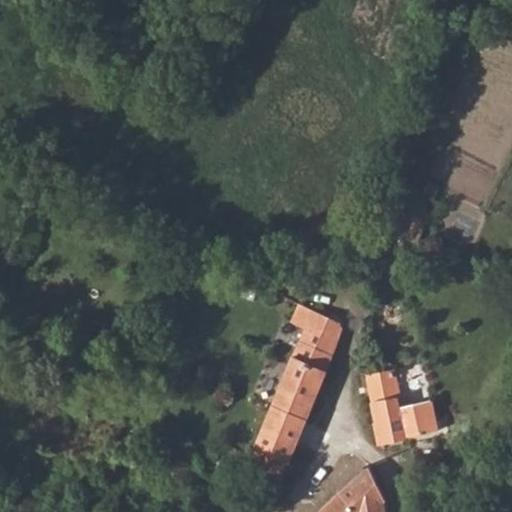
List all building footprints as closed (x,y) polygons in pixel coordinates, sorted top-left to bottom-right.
[(389,228),(388,232),(407,241),(415,222),(398,212),(389,228)] [(303,338),(246,467),(279,483),(286,465),(343,332),(295,311),(286,329),(303,338)] [(394,377),(368,378),(374,430),(399,426),(394,377)] [(399,426),(374,430),(378,448),(407,444),(404,425),(399,426)] [(329,509),(324,511),(388,511),(388,508),(385,497),(370,474),(329,509)]
